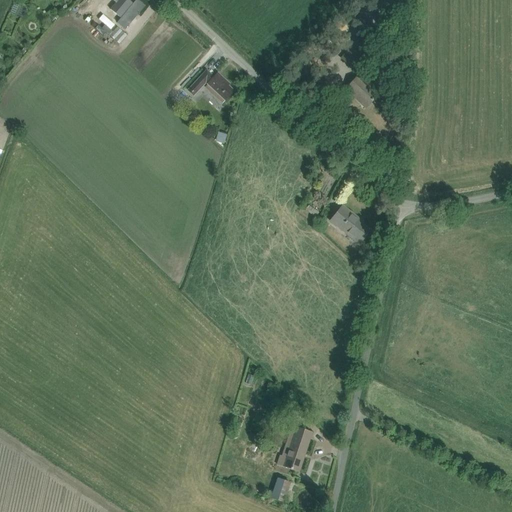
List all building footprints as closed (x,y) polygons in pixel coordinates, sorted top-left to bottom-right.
[(112,0),(116,3),(110,9),(120,18),(132,3),(128,0),(112,0)] [(142,0),(130,12),(139,20),(150,8),(142,0)] [(60,32),(68,31),(68,23),(60,23),(60,32)] [(121,28),(112,38),(122,46),(130,37),(121,28)] [(359,40),(342,58),(355,70),(373,52),(359,40)] [(189,89),(187,91),(194,97),(195,95),(206,83),(207,84),(225,101),(234,91),(216,75),(213,77),(211,76),(212,75),(206,70),(189,89)] [(379,93),(359,74),(345,90),(356,99),(358,97),(367,106),(379,93)] [(183,95),(177,102),(183,108),(189,101),(183,95)] [(309,206),(305,210),(315,218),(319,213),(309,206)] [(330,221),(351,238),(359,244),(365,237),(367,235),(366,235),(370,230),(357,220),(358,219),(342,206),(330,221)] [(251,377),(249,386),(256,387),(257,378),(251,377)] [(312,432),(292,426),(282,456),(280,455),(277,465),(299,472),(312,432)] [(290,481),(276,477),(270,498),(284,502),(290,481)]
